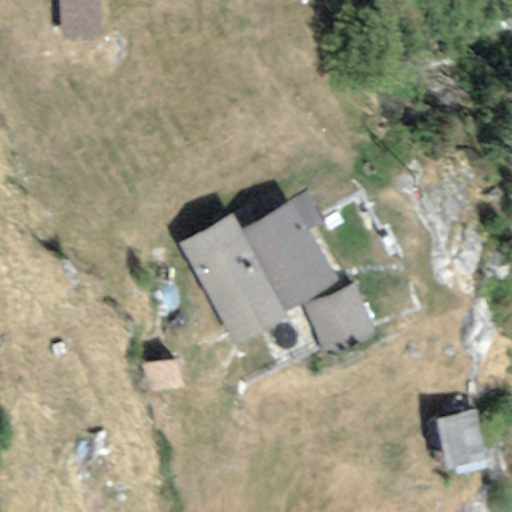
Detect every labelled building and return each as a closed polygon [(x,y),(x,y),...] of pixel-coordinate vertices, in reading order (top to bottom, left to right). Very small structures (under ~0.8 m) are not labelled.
[(95,0),(54,0),(56,41),(98,40),(95,0)] [(230,211),(180,241),(236,333),(333,274),(288,199),(240,227),(230,211)] [(354,285),(304,303),(322,350),(372,332),(354,285)] [(434,406),(473,399),(464,344),(425,350),(434,406)] [(475,411),(434,417),(443,474),(484,468),(475,411)]
